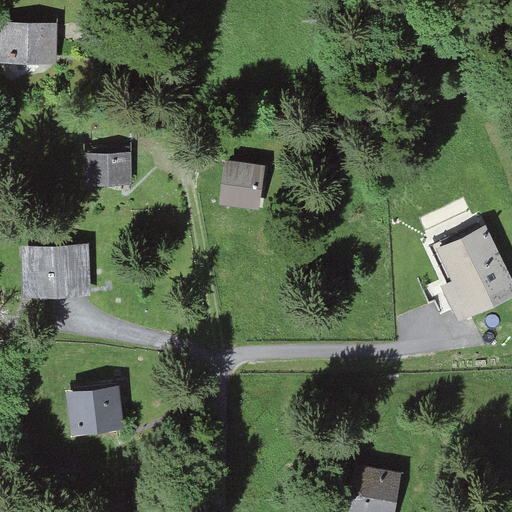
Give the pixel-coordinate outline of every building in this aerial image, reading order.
[(10,53),(53,54),(53,24),(10,23),(10,53)] [(123,150),(94,150),(94,177),(124,177),(123,150)] [(261,208),(267,173),(229,167),(223,202),(261,208)] [(459,315),(511,292),(481,223),(430,248),(459,315)] [(63,298),(63,291),(85,289),(83,251),(30,254),(31,273),(18,274),(20,300),(63,298)] [(119,435),(114,384),(62,390),(67,440),(119,435)] [(392,511),(402,475),(359,465),(354,485),(351,484),(344,511),(392,511)]
